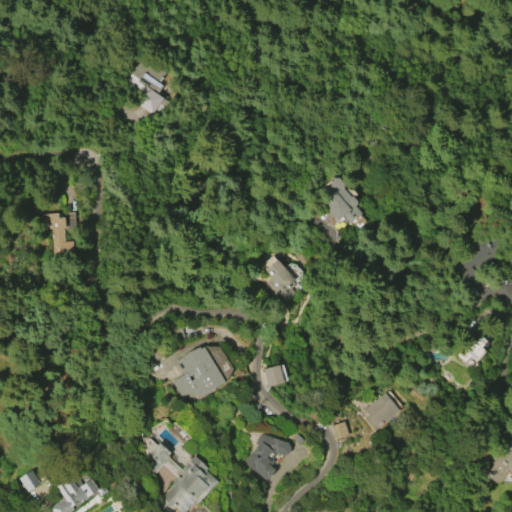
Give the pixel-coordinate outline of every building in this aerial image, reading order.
[(151,115),(135,103),(140,96),(118,81),(121,76),(126,79),(143,56),(166,73),(158,83),(162,86),(156,94),(168,103),(159,116),(154,112),(151,115)] [(336,222),(323,207),(326,204),(322,199),(326,195),(320,187),(332,177),(338,178),(343,184),(343,189),(349,197),(351,196),(356,201),(355,205),(361,212),(347,223),(342,217),(336,222)] [(71,241),(72,259),(53,260),(52,243),(50,243),(49,230),(41,230),(40,214),(56,213),(56,218),(63,217),(64,229),(61,229),(62,241),(71,241)] [(482,278),(465,291),(455,277),(468,268),(463,261),(473,254),(470,250),(473,248),(470,244),(484,235),(486,238),(496,232),(507,247),(477,268),(481,274),(480,275),(482,278)] [(276,259),(293,279),(291,281),(295,285),(291,288),(295,294),(280,307),(269,294),(273,292),(265,282),(270,278),(264,270),(276,259)] [(479,336),(484,341),(479,347),(483,350),(473,361),(468,357),(463,363),(454,355),(469,339),(473,342),(479,336)] [(173,361),(197,347),(199,349),(202,347),(223,382),(196,398),(194,394),(188,397),(186,393),(180,397),(171,381),(182,375),(173,361)] [(278,365),(283,382),(267,387),(262,369),(278,365)] [(362,410),(383,393),(397,411),(373,430),(363,418),(366,415),(362,410)] [(332,439),(347,436),(343,422),(329,425),(332,439)] [(262,434),(286,443),(289,447),(287,453),(282,455),(278,454),(276,454),(271,459),(273,461),(269,466),(273,470),(265,480),(250,468),(250,469),(244,464),(245,463),(242,461),(258,443),(255,441),(257,436),(262,434)] [(488,469),(501,451),(499,450),(502,444),(506,444),(509,440),(511,439),(511,472),(510,472),(509,471),(508,471),(502,479),(488,469)] [(193,455),(206,467),(204,469),(216,482),(197,502),(194,500),(182,511),(179,511),(174,507),(169,511),(164,511),(159,498),(173,484),(171,482),(176,476),(163,464),(153,474),(147,455),(158,443),(169,453),(167,456),(180,468),(193,455)] [(26,492),(17,478),(30,470),(39,484),(26,492)] [(96,493),(67,511),(50,511),(48,508),(63,498),(55,486),(62,482),(63,483),(74,475),(80,485),(89,479),(93,486),(99,483),(105,492),(98,496),(96,493)] [(314,511),(324,500),(334,507),(332,509),(336,511),(314,511)] [(499,507),(496,511),(481,511),(486,501),(499,507)]
